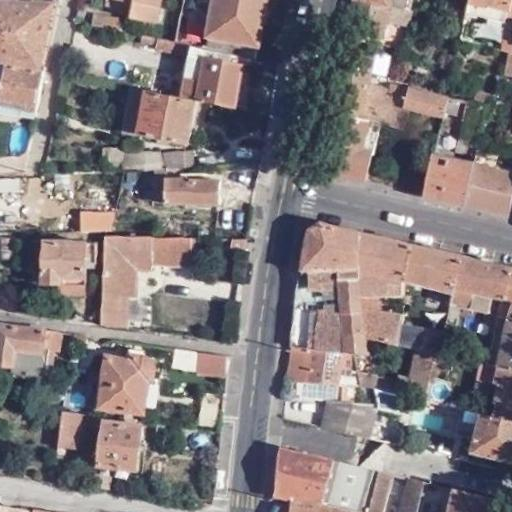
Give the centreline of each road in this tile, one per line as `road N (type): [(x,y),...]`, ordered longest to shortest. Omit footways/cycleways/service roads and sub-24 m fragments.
road 1 (secondary): [(282,191),(238,511)]
road 2 (residential): [(282,191),(511,244)]
road 3 (secondary): [(319,0),(282,191)]
road 4 (residential): [(33,173),(72,0)]
road 5 (residential): [(0,489),(154,511)]
road 6 (residential): [(374,453),(511,488)]
